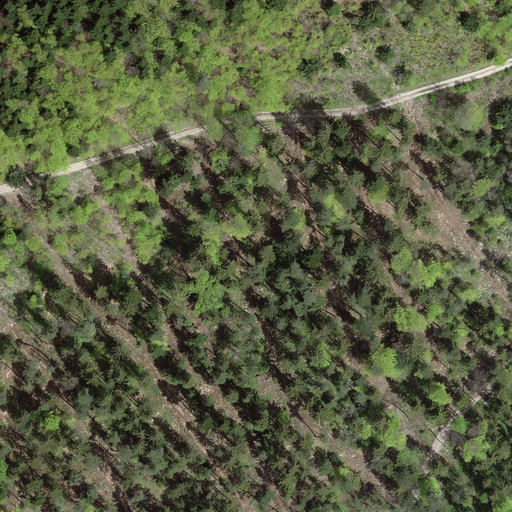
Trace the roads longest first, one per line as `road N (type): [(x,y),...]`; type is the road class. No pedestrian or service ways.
road 1 (track): [(0,188),(212,123),(364,108),(511,62)]
road 2 (track): [(511,382),(453,417),(402,511)]
